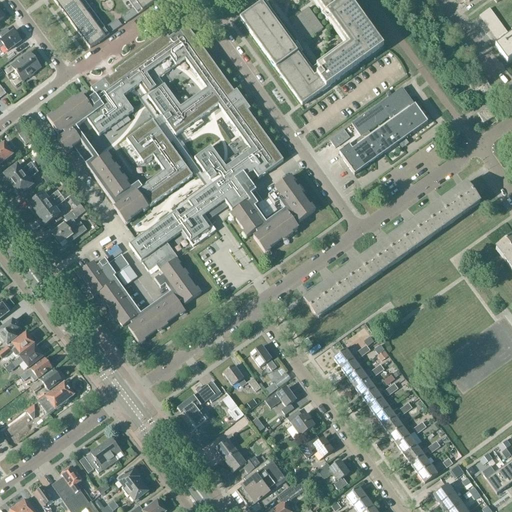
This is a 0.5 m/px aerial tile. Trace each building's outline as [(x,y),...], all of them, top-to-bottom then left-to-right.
[(52,0),(90,50),(110,36),(121,27),(117,21),(105,29),(83,0),(52,0)] [(126,0),(133,9),(121,18),(126,24),(138,16),(158,1),(156,0),(126,0)] [(267,2),(241,21),(240,22),(302,107),(318,96),(322,93),(383,49),(348,0),(315,0),(317,3),(350,48),(323,67),(318,70),(321,74),(319,75),(267,2)] [(308,9),(290,22),(305,43),(323,30),(308,9)] [(489,10),(479,17),(483,22),(493,15),(489,10)] [(487,27),(496,20),(493,15),(483,22),(487,27)] [(490,32),(500,25),(496,20),(487,27),(490,32)] [(494,38),(504,30),(500,25),(490,32),(494,38)] [(186,28),(169,40),(166,37),(115,73),(117,76),(110,81),(118,92),(125,87),(133,98),(142,91),(161,117),(126,141),(143,165),(153,158),(164,173),(141,189),(138,192),(150,208),(192,178),(161,134),(169,128),(175,136),(217,106),(247,148),(223,165),(211,149),(195,160),(214,187),(130,247),(148,273),(157,267),(160,272),(177,260),(178,260),(167,245),(182,234),(191,246),(209,232),(201,221),(226,204),(233,214),(245,204),(245,205),(249,202),(234,181),(238,179),(243,175),(246,179),(253,174),(258,180),(283,163),(247,113),(250,111),(236,92),(234,94),(186,28)] [(504,30),(494,38),(498,43),(508,35),(504,30)] [(4,31),(0,34),(0,48),(3,46),(8,52),(21,42),(13,32),(8,36),(4,31)] [(511,60),(511,35),(495,48),(507,64),(511,60)] [(41,69),(29,54),(5,72),(7,76),(14,71),(19,78),(13,83),(16,87),(41,69)] [(104,109),(87,122),(99,137),(133,113),(126,103),(133,98),(125,87),(118,92),(110,81),(108,78),(91,90),(91,91),(95,97),(104,109)] [(360,138),(368,133),(371,137),(414,106),(402,89),(351,125),(360,138)] [(384,92),(379,96),(382,100),(387,97),(384,92)] [(52,116),(47,120),(58,136),(63,133),(65,136),(57,141),(67,155),(72,151),(71,149),(73,148),(86,166),(85,166),(115,208),(114,209),(125,226),(131,222),(130,220),(142,212),(143,213),(148,209),(137,193),(138,192),(141,189),(138,185),(130,190),(126,184),(128,183),(108,155),(101,160),(94,151),(93,151),(84,139),(85,139),(78,129),(87,122),(104,109),(95,97),(92,99),(88,95),(83,99),(82,97),(76,101),(75,100),(64,107),(65,109),(53,117),(52,116)] [(360,138),(338,154),(354,176),(427,124),(414,106),(371,137),(368,133),(360,138)] [(19,135),(26,146),(32,142),(25,131),(19,135)] [(350,139),(344,131),(329,141),(335,149),(350,139)] [(0,165),(6,160),(7,161),(11,158),(11,156),(12,156),(10,153),(14,149),(9,143),(5,146),(4,145),(0,147),(0,165)] [(41,154),(33,160),(38,166),(46,160),(41,154)] [(9,182),(12,186),(34,169),(31,164),(21,172),(17,166),(4,176),(5,177),(5,179),(7,182),(9,182)] [(12,186),(15,190),(15,192),(17,195),(19,195),(20,196),(32,186),(28,181),(38,174),(34,169),(12,186)] [(42,179),(47,184),(56,176),(52,171),(42,179)] [(233,214),(230,216),(234,221),(235,220),(244,233),(243,234),(246,239),(255,233),(257,235),(253,239),(265,255),(270,251),(269,250),(282,241),(283,242),(293,235),(292,234),(298,229),(293,222),(296,220),(299,224),(315,212),(311,207),(310,208),(301,195),(302,194),(299,189),(297,190),(293,184),(294,183),(291,178),(288,180),(274,189),(277,194),(274,196),(273,195),(273,194),(268,198),(263,202),(255,192),(256,192),(250,184),(248,181),(246,179),(243,175),(238,179),(234,181),(249,202),(245,205),(245,204),(233,214)] [(452,223),(479,204),(466,185),(439,205),(452,223)] [(29,205),(30,206),(28,207),(32,212),(34,211),(37,216),(60,198),(57,194),(47,201),(43,195),(29,205)] [(64,202),(60,198),(37,216),(40,220),(38,221),(42,226),(44,225),(45,226),(59,216),(54,210),(64,202)] [(452,223),(439,205),(412,224),(425,242),(452,223)] [(68,223),(52,235),(56,240),(54,241),(57,245),(59,244),(60,245),(66,241),(69,244),(85,232),(80,225),(78,227),(74,222),(77,220),(77,219),(85,213),(81,206),(72,213),(64,218),(68,223)] [(425,242),(412,224),(385,243),(398,262),(425,242)] [(511,238),(496,250),(511,271),(511,238)] [(398,262),(385,243),(358,262),(370,281),(398,262)] [(93,263),(77,275),(81,280),(82,279),(91,292),(90,293),(94,298),(98,295),(103,301),(101,302),(105,307),(106,306),(111,312),(109,313),(116,323),(118,322),(123,328),(130,323),(132,326),(128,329),(140,346),(145,342),(144,340),(156,331),(157,333),(167,325),(166,324),(179,315),(180,317),(185,313),(179,304),(182,302),(185,306),(201,294),(197,289),(196,290),(187,277),(188,276),(185,271),(183,272),(179,266),(180,265),(177,260),(160,272),(163,276),(160,278),(159,277),(154,280),(161,289),(165,286),(171,293),(141,315),(114,277),(117,275),(129,267),(121,256),(108,265),(105,260),(99,265),(96,267),(93,263)] [(370,281),(358,262),(331,282),(343,300),(370,281)] [(129,267),(117,275),(125,287),(137,279),(137,278),(129,267)] [(343,300),(331,282),(303,301),(317,318),(343,300)] [(4,308),(2,305),(0,306),(0,319),(8,314),(7,312),(8,311),(6,309),(4,308)] [(0,339),(2,338),(7,345),(16,339),(14,335),(20,330),(18,328),(18,327),(18,326),(18,324),(16,321),(14,322),(14,321),(0,331),(0,339)] [(17,340),(0,353),(0,357),(2,360),(11,353),(10,352),(11,351),(15,356),(17,357),(20,355),(34,345),(33,344),(33,342),(31,339),(29,339),(26,335),(18,341),(17,340)] [(367,348),(374,343),(370,338),(364,343),(366,347),(367,348)] [(380,346),(374,351),(378,356),(384,352),(380,346)] [(368,348),(367,348),(366,347),(356,354),(358,357),(360,359),(370,352),(368,348)] [(271,361),(262,348),(250,356),(259,369),(266,364),(272,372),(276,369),(271,361)] [(37,352),(34,349),(25,356),(24,355),(12,364),(15,369),(24,362),(29,369),(43,358),(42,357),(43,357),(39,351),(38,352),(37,351),(37,352)] [(346,350),(333,360),(340,370),(353,360),(346,350)] [(377,358),(381,363),(388,357),(385,352),(378,357),(377,358)] [(47,365),(44,360),(36,366),(35,366),(21,377),(24,381),(33,374),(38,380),(51,370),(51,369),(51,367),(49,365),(47,365)] [(353,360),(340,370),(347,379),(360,370),(353,360)] [(347,379),(354,389),(367,379),(372,376),(374,378),(384,371),(380,366),(370,373),(369,371),(364,374),(360,370),(347,379)] [(243,380),(234,368),(223,375),(232,388),(238,384),(241,388),(246,385),(243,380)] [(48,391),(61,381),(54,371),(45,378),(45,377),(30,389),(35,394),(41,389),(40,388),(43,385),(48,391)] [(247,384),(255,393),(263,387),(261,385),(258,386),(253,379),(247,384)] [(361,398),(374,389),(367,379),(354,389),(361,398)] [(193,397),(179,408),(196,430),(206,423),(198,412),(203,409),(201,407),(210,401),(211,403),(221,396),(212,383),(202,391),(200,388),(195,392),(197,394),(193,397)] [(274,384),(264,391),(268,397),(278,389),(274,384)] [(46,399),(45,397),(38,402),(48,415),(55,410),(56,411),(74,397),(65,385),(46,399)] [(394,385),(384,392),(388,398),(398,390),(394,385)] [(290,405),(295,401),(287,389),(277,396),(276,395),(265,403),(270,410),(281,403),(285,409),(281,412),(285,417),(294,410),(290,405)] [(374,389),(361,398),(368,408),(381,398),(374,389)] [(228,397),(223,401),(229,410),(228,411),(236,422),(243,417),(228,397)] [(368,408),(375,418),(388,408),(393,404),(390,400),(385,403),(381,398),(368,408)] [(253,401),(247,405),(250,410),(256,406),(253,401)] [(388,408),(375,418),(382,427),(395,418),(395,417),(400,414),(402,417),(412,409),(408,404),(398,412),(397,410),(392,413),(388,408)] [(26,412),(17,419),(24,428),(33,421),(26,412)] [(314,427),(305,415),(302,417),(298,412),(287,420),(300,438),(314,427)] [(382,427),(389,437),(403,427),(402,427),(408,423),(405,419),(400,423),(395,418),(382,427)] [(403,427),(389,437),(396,446),(424,426),(422,424),(412,430),(411,429),(406,432),(403,427)] [(396,446),(403,456),(417,446),(421,443),(416,436),(426,429),(424,426),(396,446)] [(216,451),(225,462),(237,453),(230,443),(234,440),(231,435),(222,442),(224,445),(216,451)] [(259,437),(254,441),(258,447),(264,443),(259,437)] [(316,437),(305,445),(299,450),(306,460),(312,455),(310,452),(315,449),(323,459),(332,452),(323,440),(320,442),(316,437)] [(118,449),(111,440),(80,463),(89,476),(94,472),(93,470),(94,469),(99,475),(117,462),(112,454),(118,449)] [(417,446),(403,456),(410,466),(424,456),(428,453),(430,456),(440,448),(436,443),(426,450),(425,449),(421,452),(417,446)] [(244,463),(237,453),(225,462),(234,474),(242,468),(247,476),(262,465),(255,457),(251,461),(249,459),(244,463)] [(410,466),(417,475),(431,465),(434,463),(431,459),(428,461),(424,456),(410,466)] [(264,509),(278,499),(291,489),(269,460),(262,465),(247,476),(243,479),(246,484),(236,492),(249,510),(259,502),(264,509)] [(452,465),(449,460),(443,464),(447,469),(452,465)] [(349,475),(340,463),(330,470),(327,465),(317,472),(323,481),(332,474),(338,482),(343,479),(349,475)] [(431,465),(417,475),(424,485),(438,475),(431,465)] [(82,482),(72,468),(61,476),(63,479),(75,496),(77,494),(76,492),(77,491),(78,491),(79,490),(89,504),(76,486),(82,482)] [(495,474),(506,489),(511,484),(511,477),(505,468),(495,474)] [(124,488),(122,489),(126,494),(141,482),(140,481),(139,481),(138,479),(139,478),(138,477),(139,476),(134,470),(133,470),(132,470),(124,476),(123,475),(118,479),(119,480),(118,481),(124,488)] [(506,489),(495,474),(486,481),(496,496),(506,489)] [(299,475),(292,481),(297,487),(304,481),(299,475)] [(89,504),(79,490),(78,491),(77,491),(76,492),(77,494),(75,496),(63,479),(52,487),(52,488),(63,504),(69,511),(97,511),(91,503),(89,504)] [(338,482),(333,486),(338,492),(347,485),(343,479),(338,482)] [(142,483),(141,482),(126,494),(129,498),(130,497),(134,503),(135,502),(136,503),(142,499),(141,498),(148,492),(142,484),(142,483)] [(109,490),(105,484),(97,491),(101,496),(109,490)] [(283,504),(276,509),(271,511),(288,511),(287,510),(292,506),(292,505),(292,504),(291,502),(306,490),(301,484),(292,491),(291,489),(278,499),(283,504)] [(432,497),(439,506),(455,495),(448,485),(432,497)] [(57,508),(63,504),(52,488),(46,492),(44,488),(34,495),(40,504),(39,505),(44,511),(51,511),(47,507),(53,503),(57,508)] [(346,498),(354,508),(366,498),(359,489),(346,498)] [(455,495),(439,506),(443,511),(451,511),(462,504),(455,495)] [(367,511),(373,508),(366,498),(354,508),(356,511),(367,511)] [(22,502),(17,506),(20,511),(34,511),(27,501),(23,503),(22,502)] [(113,511),(119,508),(114,502),(108,506),(109,507),(102,511),(113,511)] [(157,502),(144,511),(142,511),(140,508),(133,511),(164,511),(165,511),(162,507),(160,507),(157,502)]
